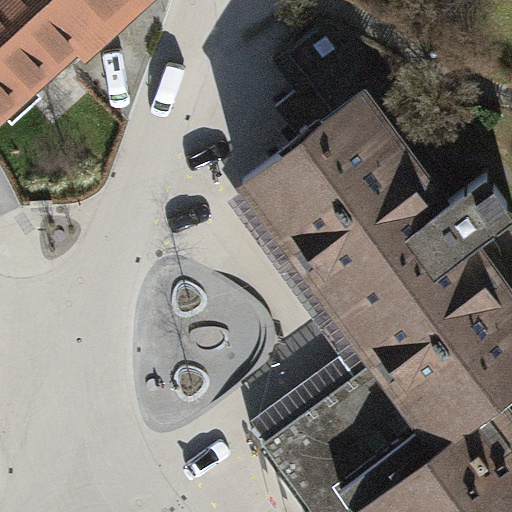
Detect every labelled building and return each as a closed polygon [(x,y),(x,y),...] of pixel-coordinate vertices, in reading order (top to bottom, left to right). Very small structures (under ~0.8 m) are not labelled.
[(0,0),(0,103),(115,0),(0,0)] [(392,75),(318,24),(294,43),(317,75),(297,89),(277,104),(300,136),(257,168),(389,347),(451,433),(498,399),(511,388),(511,299),(509,301),(469,248),(511,217),(511,205),(487,172),(471,183),(392,75)] [(317,75),(294,43),(273,58),(297,89),(317,75)] [(247,184),(375,358),(345,379),(263,439),(316,511),(423,511),(453,491),(511,447),(511,418),(498,399),(451,433),(389,347),(257,168),(243,178),(247,184)] [(375,358),(247,184),(228,198),(340,352),(248,419),(263,439),(345,379),(375,358)] [(511,511),(511,447),(453,491),(468,511),(511,511)] [(468,511),(453,491),(423,511),(468,511)]
